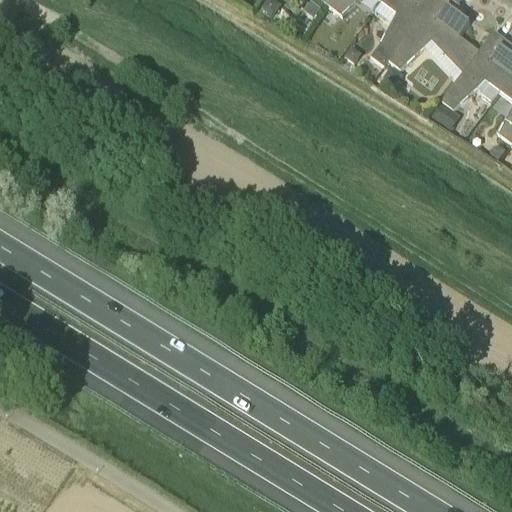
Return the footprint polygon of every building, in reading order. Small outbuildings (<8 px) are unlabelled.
[(261,11),(272,20),(281,8),(270,0),(261,11)] [(315,0),(315,1),(328,10),(336,0),(315,0)] [(372,0),(382,7),(387,0),(336,0),(328,10),(341,20),(362,0),(372,0)] [(387,0),(382,7),(396,18),(380,50),(371,62),(384,72),(389,66),(438,0),(387,0)] [(462,78),(479,56),(459,41),(470,27),(455,16),(459,9),(447,0),(438,0),(389,66),(401,75),(432,46),(462,78)] [(479,56),(462,78),(441,106),(454,115),(477,93),(481,100),(491,107),(490,109),(491,110),(501,97),(500,96),(511,80),(511,58),(508,56),(511,49),(494,36),(479,56)] [(346,60),(354,66),(358,61),(358,57),(352,52),(346,60)] [(391,73),(383,84),(394,92),(402,81),(391,73)] [(511,80),(500,96),(501,97),(511,105),(511,113),(499,139),(511,149),(511,148),(511,80)] [(440,107),(432,120),(451,134),(460,120),(440,107)] [(495,152),(490,158),(498,164),(504,156),(499,152),(495,152)]
